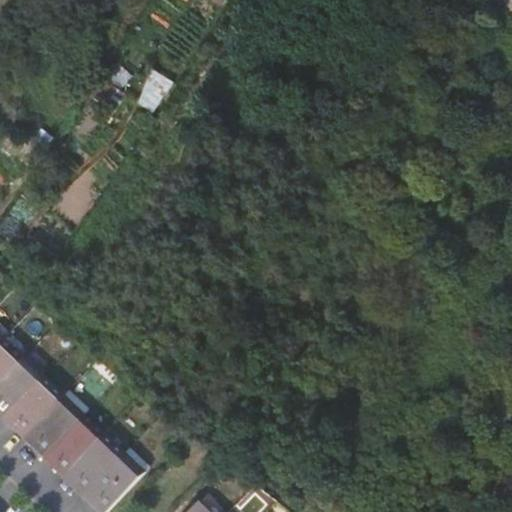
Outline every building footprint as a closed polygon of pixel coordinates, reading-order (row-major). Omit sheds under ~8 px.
[(121,82),(111,75),(92,103),(106,112),(118,94),(115,92),(121,82)] [(0,385),(27,357),(6,337),(0,343),(0,385)] [(0,385),(0,415),(5,421),(47,376),(27,357),(0,385)] [(68,395),(47,376),(5,421),(25,440),(68,395)] [(25,440),(45,459),(87,414),(68,395),(25,440)] [(107,433),(87,414),(45,459),(65,478),(107,433)] [(65,478),(85,497),(128,452),(107,433),(65,478)] [(101,511),(108,511),(148,471),(128,452),(85,497),(101,511)] [(209,511),(200,503),(192,511),(209,511)]
